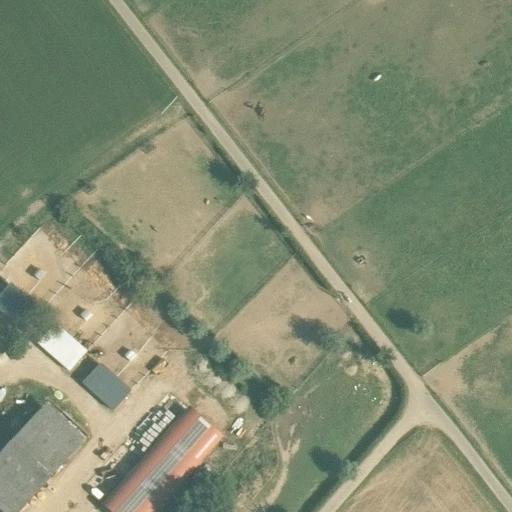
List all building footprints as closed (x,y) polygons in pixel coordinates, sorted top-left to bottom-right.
[(0,297),(0,304),(25,326),(38,311),(9,287),(0,297)] [(53,341),(80,363),(88,354),(61,331),(53,341)] [(93,388),(119,410),(134,393),(107,371),(93,388)] [(49,402),(0,455),(0,507),(5,511),(19,511),(87,438),(49,402)] [(116,511),(159,511),(202,461),(176,439),(116,511)]
